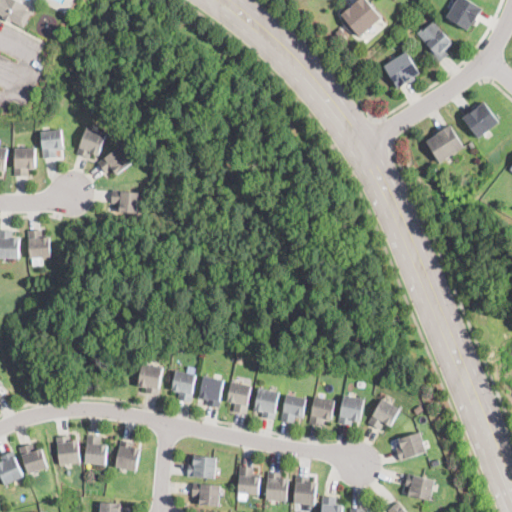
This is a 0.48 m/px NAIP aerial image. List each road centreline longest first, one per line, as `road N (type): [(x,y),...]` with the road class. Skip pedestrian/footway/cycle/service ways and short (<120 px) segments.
road 1 (tertiary): [(511,485),(412,236),(366,144),(278,40),(225,0)]
road 2 (residential): [(0,429),(43,414),(103,410),(364,465)]
road 3 (residential): [(366,144),(477,72),(511,14)]
